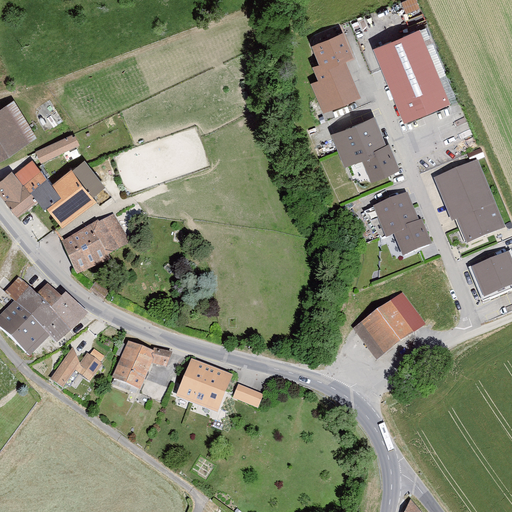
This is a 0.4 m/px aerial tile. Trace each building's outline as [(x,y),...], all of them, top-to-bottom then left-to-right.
[(403,0),(405,10),(420,7),(418,0),(403,0)] [(374,48),(406,123),(450,105),(421,29),(374,48)] [(343,33),(312,46),(319,65),(312,68),(318,81),(310,84),(326,113),(361,98),(345,63),(353,60),(343,33)] [(14,97),(0,105),(0,156),(36,136),(14,97)] [(373,120),(332,135),(346,167),(363,160),(376,156),(373,151),(385,146),(377,128),(373,120)] [(72,132),(36,150),(41,161),(80,142),(75,132),(73,133),(72,132)] [(376,156),(363,160),(372,183),(399,173),(389,144),(385,146),(373,151),(376,156)] [(34,157),(15,171),(13,168),(0,177),(0,191),(17,213),(39,196),(44,203),(60,190),(53,181),(34,157)] [(478,165),(435,182),(452,223),(456,222),(466,246),(505,230),(478,165)] [(71,166),(53,181),(60,190),(44,203),(62,224),(96,197),(71,166)] [(406,196),(375,210),(387,241),(396,237),(404,259),(433,247),(423,222),(417,224),(406,196)] [(114,215),(61,242),(78,274),(110,258),(108,254),(129,243),(114,215)] [(511,260),(509,253),(472,270),(483,303),(511,290),(511,260)] [(14,301),(0,315),(0,327),(30,357),(50,337),(57,344),(88,313),(66,292),(62,297),(47,283),(36,294),(19,277),(5,292),(14,301)] [(403,295),(361,327),(383,357),(425,326),(403,295)] [(155,351),(128,341),(113,379),(141,390),(152,362),(166,368),(172,353),(157,347),(155,351)] [(103,364),(87,353),(80,363),(73,347),(51,379),(64,388),(76,371),(90,382),(103,364)] [(234,376),(191,359),(176,398),(218,414),(234,376)] [(238,384),(232,399),(259,409),(264,395),(238,384)] [(418,511),(409,502),(405,511),(418,511)]
